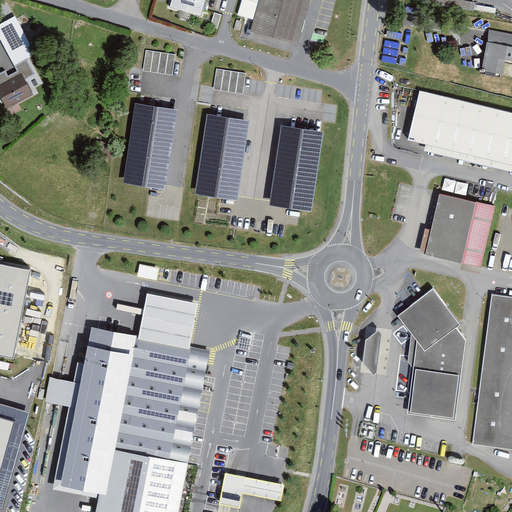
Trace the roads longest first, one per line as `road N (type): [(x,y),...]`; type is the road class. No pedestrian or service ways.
road 1 (unclassified): [(61,0),(364,85)]
road 2 (tertiary): [(257,263),(69,236),(0,205)]
road 3 (primary): [(336,368),(316,511)]
